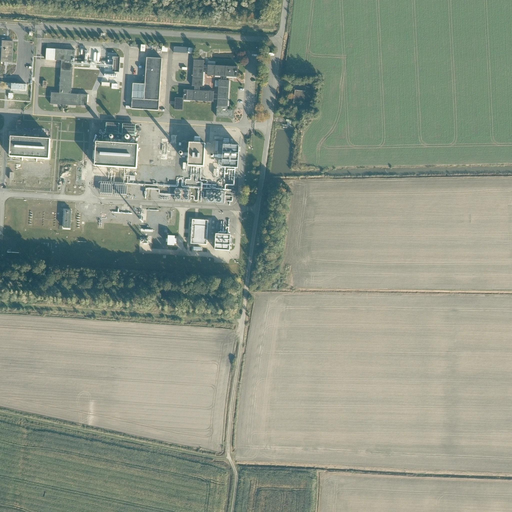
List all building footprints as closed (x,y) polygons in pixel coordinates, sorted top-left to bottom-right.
[(14,42),(2,41),(1,63),(13,64),(14,42)] [(75,50),(47,48),(46,60),(64,61),(62,92),(53,92),(52,103),(87,106),(88,94),(72,93),(75,50)] [(161,58),(147,57),(146,84),(134,83),(133,110),(158,112),(161,58)] [(120,58),(112,58),(112,72),(119,73),(120,58)] [(205,60),(194,60),(193,86),(204,87),(205,60)] [(239,66),(209,65),(208,76),(238,77),(239,66)] [(219,81),(218,117),(230,117),(231,81),(219,81)] [(214,102),(215,92),(185,89),(185,100),(214,102)] [(307,92),(296,90),(294,102),(306,104),(307,92)] [(183,99),(175,98),(175,110),(182,110),(183,99)] [(107,133),(120,133),(120,123),(107,122),(107,133)] [(124,132),(136,132),(136,124),(124,124),(124,132)] [(50,142),(9,139),(8,161),(48,163),(50,142)] [(205,144),(189,143),(188,168),(204,168),(205,144)] [(136,146),(96,144),(95,168),(135,170),(136,146)] [(238,147),(223,146),(222,169),(238,170),(238,147)] [(24,173),(24,176),(37,176),(37,172),(39,172),(40,165),(29,164),(28,173),(24,173)] [(128,194),(128,185),(115,185),(110,185),(110,188),(109,188),(109,185),(107,185),(107,189),(104,189),(104,184),(102,184),(102,192),(114,193),(128,194)] [(72,210),(64,209),(63,229),(71,229),(72,210)] [(208,221),(193,220),(192,244),(207,244),(208,221)] [(169,246),(176,246),(176,243),(177,243),(177,235),(169,235),(169,246)] [(230,237),(216,236),(215,250),(229,251),(230,237)] [(226,349),(222,378),(228,379),(232,350),(226,349)]
